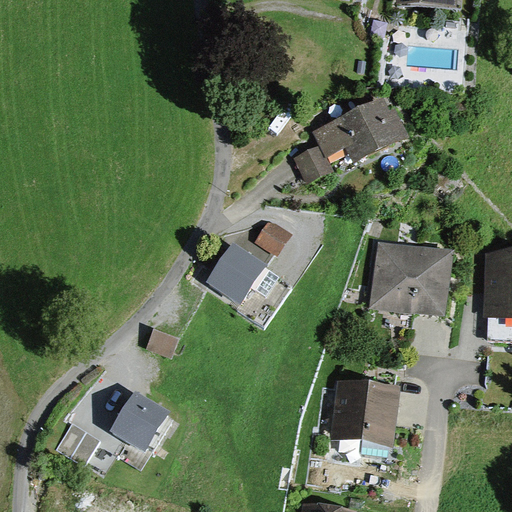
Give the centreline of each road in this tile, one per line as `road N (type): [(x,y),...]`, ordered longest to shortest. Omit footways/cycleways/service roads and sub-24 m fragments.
road 1 (residential): [(18,511),(28,437),(40,413),(167,286),(210,216),(225,137),(202,0)]
road 2 (residential): [(426,511),(440,368)]
